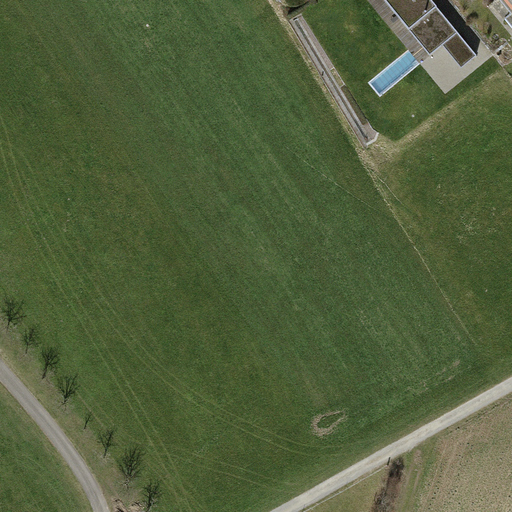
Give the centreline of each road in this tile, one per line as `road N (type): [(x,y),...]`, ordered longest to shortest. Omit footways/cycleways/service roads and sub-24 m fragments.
road 1 (track): [(511,390),(297,511)]
road 2 (track): [(99,511),(81,469),(0,370)]
